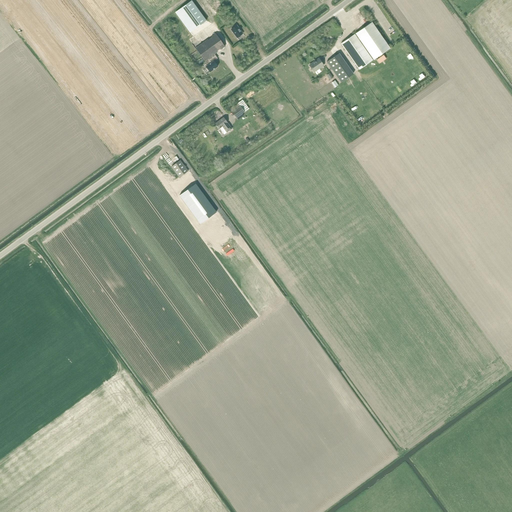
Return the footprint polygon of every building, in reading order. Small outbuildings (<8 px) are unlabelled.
[(206,20),(192,0),(179,9),(194,29),(206,20)] [(359,38),(362,43),(374,60),(390,48),(372,22),(355,33),(359,38)] [(231,30),(237,38),(243,34),(237,26),(231,30)] [(213,61),(214,61),(217,58),(214,54),(217,52),(217,51),(220,49),(221,50),(225,47),(215,33),(211,37),(211,38),(208,40),(208,39),(195,48),(205,61),(207,65),(213,61)] [(362,43),(359,38),(358,39),(355,34),(341,44),(359,70),(373,60),(361,43),(362,43)] [(338,54),(326,62),(340,83),(353,74),(338,54)] [(383,55),(377,60),(379,63),(386,59),(383,55)] [(318,58),(308,65),(313,71),(323,65),(318,58)] [(213,61),(207,65),(206,66),(210,72),(217,66),(214,61),(213,61)] [(242,100),(229,109),(236,118),(245,112),(249,109),(242,100)] [(223,117),(215,123),(218,128),(219,128),(223,134),(230,129),(226,123),(227,122),(223,117)] [(180,160),(171,167),(179,178),(188,171),(180,160)] [(192,180),(176,192),(197,221),(213,209),(192,180)]
